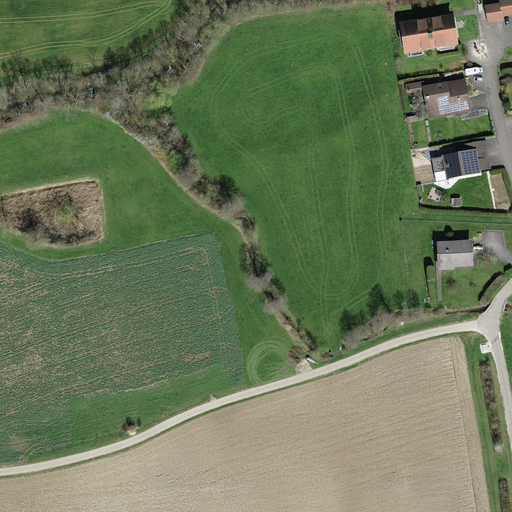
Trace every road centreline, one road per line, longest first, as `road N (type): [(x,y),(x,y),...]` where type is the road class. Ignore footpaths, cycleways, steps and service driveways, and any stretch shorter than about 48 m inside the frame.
road 1 (track): [(493,310),(250,390),(130,441),(0,473)]
road 2 (residential): [(485,36),(511,178)]
